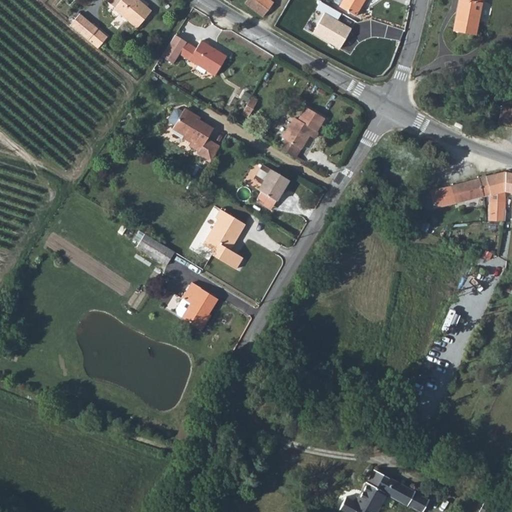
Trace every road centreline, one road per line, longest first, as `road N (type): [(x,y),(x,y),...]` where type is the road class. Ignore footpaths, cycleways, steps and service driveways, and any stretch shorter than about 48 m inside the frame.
road 1 (unclassified): [(388,106),(263,314),(180,511)]
road 2 (track): [(241,359),(352,389),(511,478)]
road 3 (tertiary): [(388,106),(202,0)]
road 4 (tertiary): [(388,106),(511,159)]
